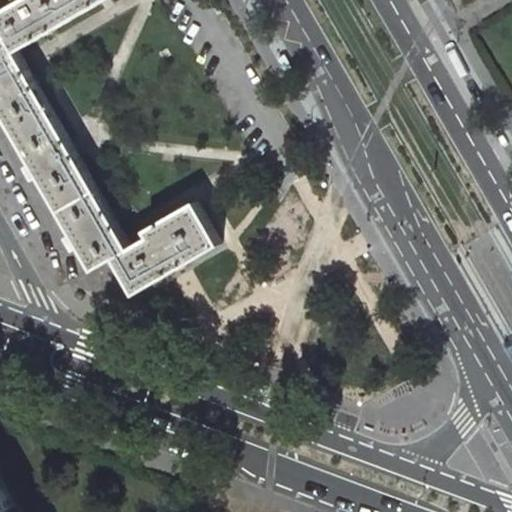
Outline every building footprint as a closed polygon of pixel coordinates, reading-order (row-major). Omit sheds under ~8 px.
[(21,0),(0,12),(0,15),(11,34),(20,49),(105,0),(21,0)] [(20,49),(11,34),(0,39),(0,106),(3,105),(23,138),(60,117),(20,49)] [(101,187),(60,117),(23,138),(36,161),(31,164),(38,177),(43,174),(63,209),(101,187)] [(136,245),(101,187),(63,209),(77,232),(71,235),(79,247),(84,244),(97,268),(118,256),(136,245)] [(224,243),(199,200),(152,228),(155,234),(136,245),(118,256),(139,291),(224,243)] [(0,511),(20,511),(0,476),(0,511)]
